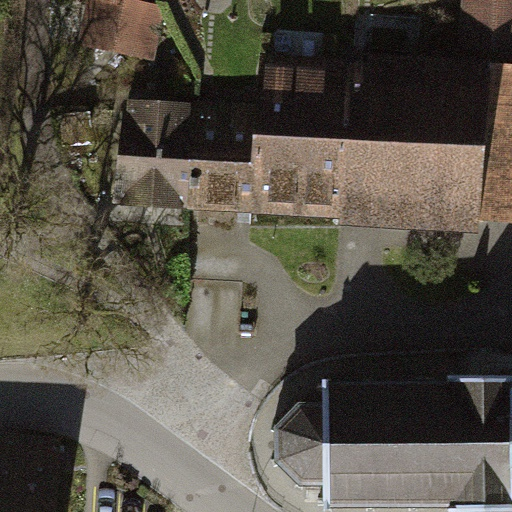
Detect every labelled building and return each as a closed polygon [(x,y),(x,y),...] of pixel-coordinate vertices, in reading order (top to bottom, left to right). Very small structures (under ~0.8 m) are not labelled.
[(125,9),(92,3),(83,45),(153,59),(164,8),(145,4),(127,0),(125,9)] [(127,0),(145,4),(145,0),(92,0),(92,3),(125,9),(127,0)] [(511,0),(465,0),(461,65),(267,49),(262,109),(133,99),(126,191),(511,222),(511,0)] [(325,387),(325,409),(301,409),(277,433),(277,467),(301,491),(326,491),(325,511),(511,511),(511,380),(457,380),(457,387),(325,387)] [(0,511),(54,511),(60,431),(0,427),(0,511)]
